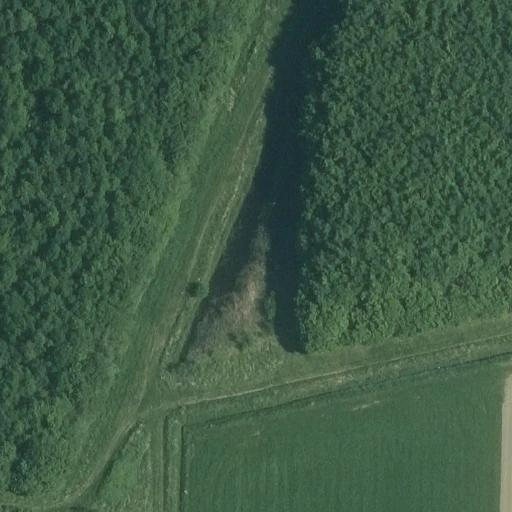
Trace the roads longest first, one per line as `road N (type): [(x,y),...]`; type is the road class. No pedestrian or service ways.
road 1 (track): [(124,511),(326,0)]
road 2 (track): [(74,511),(268,0)]
road 3 (track): [(511,330),(165,408),(162,511)]
